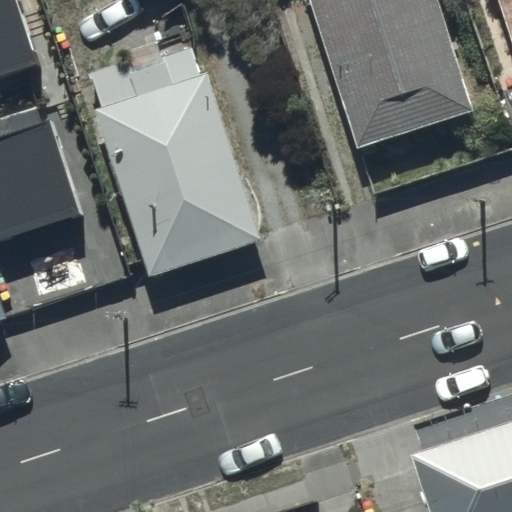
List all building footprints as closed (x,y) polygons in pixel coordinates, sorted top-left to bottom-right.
[(0,0),(0,64),(35,53),(17,0),(0,0)] [(435,0),(305,0),(355,149),(472,110),(435,0)] [(511,0),(492,0),(511,54),(511,0)] [(127,60),(85,74),(97,109),(92,111),(150,280),(260,243),(195,52),(131,74),(127,60)] [(511,511),(511,427),(406,461),(422,511),(511,511)]
